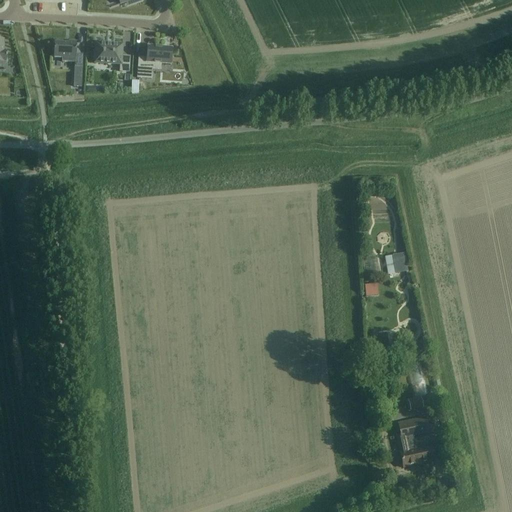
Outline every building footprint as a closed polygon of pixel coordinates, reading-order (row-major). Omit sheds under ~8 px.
[(54,43),(53,58),(62,59),(62,63),(75,63),(73,86),(81,87),(82,67),(82,56),(76,55),(76,43),(68,42),(68,44),(62,43),(62,42),(56,42),(56,43),(54,43)] [(95,59),(95,60),(94,64),(120,65),(120,72),(128,73),(129,58),(121,57),(122,45),(96,44),(95,52),(94,52),(93,59),(95,59)] [(155,48),(147,47),(146,59),(139,58),(137,78),(146,79),(146,69),(160,70),(161,65),(170,66),(172,49),(161,48),(161,47),(155,47),(155,48)] [(403,256),(394,257),(396,274),(406,272),(403,256)] [(420,398),(408,400),(410,411),(423,408),(420,398)] [(429,435),(425,418),(398,424),(402,441),(429,435)] [(434,462),(431,447),(400,454),(403,468),(416,465),(424,463),(424,464),(434,462)]
